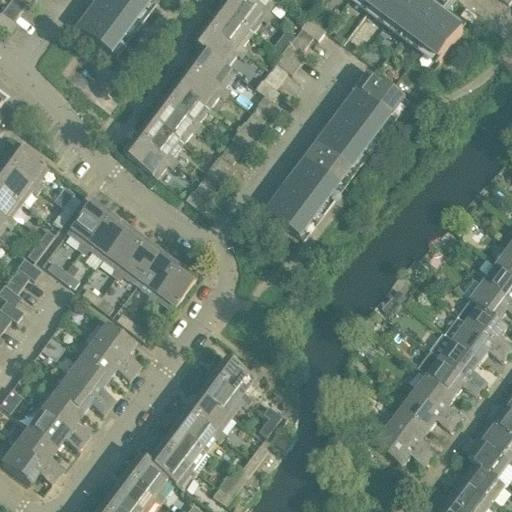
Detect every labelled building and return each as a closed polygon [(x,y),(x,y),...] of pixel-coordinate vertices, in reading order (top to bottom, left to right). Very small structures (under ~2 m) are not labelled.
[(21,18),(27,9),(28,8),(17,0),(10,10),(20,18),(21,18)] [(130,44),(138,33),(143,27),(105,0),(104,0),(92,17),(105,26),(105,27),(113,33),(116,35),(117,35),(130,44)] [(105,0),(143,27),(156,9),(142,0),(105,0)] [(156,9),(162,0),(142,0),(156,9)] [(268,28),(271,23),(239,0),(231,0),(222,13),(254,37),(263,24),(268,28)] [(239,0),(271,23),(274,19),(269,16),(280,2),(277,0),(239,0)] [(440,67),(464,35),(417,0),(351,0),(404,40),(440,67)] [(511,0),(501,0),(500,2),(509,9),(511,4),(511,0)] [(21,18),(20,18),(10,10),(3,19),(14,27),(21,18)] [(473,28),(479,21),(467,12),(461,19),(473,28)] [(243,51),(254,37),(222,13),(209,31),(245,58),(248,54),(243,51)] [(116,62),(130,44),(117,35),(116,35),(113,33),(105,27),(105,26),(92,17),(78,35),(116,62)] [(242,62),(245,58),(209,31),(196,48),(236,78),(236,77),(228,71),(237,59),(242,62)] [(298,43),(309,51),(316,42),(304,34),(298,43)] [(301,61),(309,51),(298,43),(290,53),(301,61)] [(226,92),(236,78),(196,48),(195,49),(204,55),(191,72),(228,99),(230,95),(226,92)] [(272,78),(283,86),(290,77),(278,69),(272,78)] [(224,104),(228,99),(191,72),(178,90),(210,113),(219,100),(224,104)] [(394,123),(408,105),(371,77),(358,96),(394,123)] [(276,95),(283,86),(272,78),(265,87),(276,95)] [(200,127),(210,113),(178,90),(165,107),(202,134),(205,130),(200,127)] [(381,141),(394,123),(358,96),(345,113),(381,141)] [(199,138),(202,134),(165,107),(152,125),(184,148),(194,135),(199,138)] [(265,127),(271,119),(272,118),(261,110),(254,119),(265,127)] [(368,158),(381,141),(345,113),(332,130),(368,158)] [(258,137),(259,137),(265,127),(254,119),(247,129),(258,137)] [(174,161),(184,148),(152,125),(140,142),(176,169),(179,165),(174,161)] [(355,175),(368,158),(332,130),(319,148),(355,175)] [(173,173),(176,169),(140,142),(126,160),(158,184),(168,170),(173,173)] [(240,162),(246,154),(246,153),(235,145),(228,154),(240,162)] [(343,192),(355,175),(319,148),(306,165),(343,192)] [(2,168),(38,195),(41,190),(37,187),(48,173),(16,150),(2,168)] [(232,172),(233,171),(240,162),(228,154),(221,164),(232,172)] [(330,210),(343,192),(306,165),(293,182),(330,210)] [(35,199),(38,195),(2,168),(0,170),(0,192),(21,208),(31,195),(35,199)] [(213,197),(219,189),(220,188),(208,180),(202,189),(213,197)] [(317,227),(330,210),(293,182),(280,200),(317,227)] [(206,207),(207,206),(213,197),(202,189),(195,198),(206,207)] [(11,222),(21,208),(0,192),(0,219),(13,229),(15,225),(11,222)] [(194,197),(187,206),(204,219),(211,209),(207,206),(206,207),(195,198),(194,197)] [(63,213),(70,219),(80,205),(73,199),(63,213)] [(266,218),(297,241),(303,245),(317,227),(280,200),(266,218)] [(81,255),(109,219),(91,205),(67,237),(82,247),(78,252),(81,255)] [(61,232),(70,219),(63,213),(53,226),(61,232)] [(9,233),(13,229),(0,219),(0,237),(5,230),(9,233)] [(102,263),(126,231),(109,219),(81,255),(86,259),(89,253),(102,263)] [(116,282),(144,245),(126,231),(102,263),(115,273),(112,278),(116,282)] [(37,247),(45,253),(55,240),(47,234),(37,247)] [(137,289),(160,257),(144,245),(116,282),(120,284),(124,279),(137,289)] [(35,266),(45,253),(37,247),(28,260),(35,266)] [(511,254),(506,250),(504,254),(507,257),(498,270),(511,280),(511,254)] [(150,307),(178,270),(160,257),(137,289),(150,299),(146,304),(150,307)] [(429,272),(421,265),(415,272),(423,279),(429,272)] [(53,266),(47,274),(60,284),(66,276),(53,266)] [(178,270),(150,307),(154,310),(158,305),(172,316),(196,284),(178,270)] [(511,280),(498,270),(487,284),(483,281),(481,284),(511,307),(511,280)] [(12,281),(23,290),(29,281),(18,273),(12,281)] [(66,276),(60,284),(73,294),(79,286),(66,276)] [(15,300),(23,290),(12,281),(4,291),(15,300)] [(463,298),(470,304),(471,305),(474,307),(479,311),(499,325),(499,324),(506,315),(511,319),(511,307),(481,284),(478,288),(473,285),(463,298)] [(95,310),(101,302),(87,292),(82,300),(95,310)] [(401,307),(407,300),(399,294),(394,301),(401,307)] [(394,301),(385,310),(393,317),(401,307),(394,301)] [(101,302),(95,310),(108,319),(113,312),(101,302)] [(458,321),(457,322),(463,326),(508,359),(511,353),(511,350),(500,342),(508,331),(499,324),(499,325),(479,311),(474,307),(471,305),(470,304),(457,321),(458,321)] [(0,312),(0,314),(11,323),(16,326),(23,317),(14,311),(6,305),(0,312)] [(0,314),(0,327),(5,332),(11,323),(0,314)] [(129,336),(135,328),(121,318),(116,326),(129,336)] [(444,339),(453,346),(454,345),(481,366),(488,356),(502,366),(508,359),(463,326),(457,322),(444,339)] [(135,378),(140,370),(126,360),(134,349),(106,328),(92,346),(135,378)] [(135,328),(129,336),(142,345),(147,337),(135,328)] [(443,338),(430,355),(431,356),(437,360),(482,393),(487,386),(480,380),(474,376),(481,366),(454,345),(453,346),(444,339),(443,338)] [(129,386),(135,378),(92,346),(79,364),(107,384),(114,375),(129,386)] [(431,356),(418,373),(428,380),(455,401),(463,391),(470,396),(476,401),(482,393),(437,360),(431,356)] [(225,363),(212,381),(247,408),(251,404),(246,400),(261,380),(251,372),(246,379),(225,363)] [(100,394),(107,384),(79,364),(66,381),(109,412),(115,405),(100,394)] [(414,391),(411,394),(456,428),(462,420),(448,410),(455,401),(428,380),(418,393),(414,391)] [(103,420),(109,412),(66,381),(53,398),(81,419),(89,409),(103,420)] [(244,412),(247,408),(212,381),(199,398),(230,422),(240,409),(244,412)] [(450,435),(456,428),(411,394),(409,398),(413,400),(402,415),(429,435),(437,425),(450,435)] [(74,428),(81,419),(53,398),(40,416),(82,447),(89,439),(74,428)] [(220,435),(230,422),(199,398),(186,416),(221,443),(225,438),(220,435)] [(511,414),(505,408),(492,426),(511,440),(511,414)] [(269,422),(268,424),(275,430),(283,421),(269,410),(263,418),(269,422)] [(422,445),(429,435),(402,415),(392,428),(388,426),(385,429),(430,462),(436,455),(422,445)] [(77,455),(82,447),(40,416),(28,433),(55,454),(63,444),(77,455)] [(218,447),(221,443),(186,416),(173,433),(204,456),(213,444),(218,447)] [(275,430),(268,424),(259,435),(267,441),(275,430)] [(511,440),(492,426),(479,443),(511,467),(511,440)] [(430,462),(385,429),(383,432),(387,435),(375,450),(403,471),(411,460),(424,470),(430,462)] [(48,463),(55,454),(28,433),(15,450),(57,481),(63,474),(48,463)] [(204,456),(173,433),(160,450),(195,477),(209,460),(204,456)] [(496,484),(497,483),(507,470),(511,473),(511,472),(511,467),(479,443),(473,451),(478,454),(470,465),(473,468),(474,467),(496,484)] [(260,449),(249,464),(257,470),(268,455),(260,449)] [(51,489),(57,481),(15,450),(1,468),(29,489),(36,479),(51,489)] [(160,450),(147,468),(178,491),(182,494),(195,477),(160,450)] [(177,492),(178,491),(138,461),(124,479),(161,506),(164,503),(159,499),(169,486),(177,492)] [(249,464),(236,481),(244,486),(244,487),(257,470),(249,464)] [(460,486),(495,511),(498,508),(493,505),(505,489),(497,483),(496,484),(474,467),(473,468),(460,486)] [(156,511),(161,506),(124,479),(112,495),(133,511),(156,511)] [(233,486),(224,497),(232,503),(241,492),(233,486)] [(494,511),(495,511),(460,486),(447,503),(459,511),(494,511)] [(217,494),(213,500),(227,511),(231,505),(232,503),(224,497),(218,493),(217,494)] [(133,511),(112,495),(99,511),(133,511)] [(459,511),(447,503),(440,511),(459,511)]
